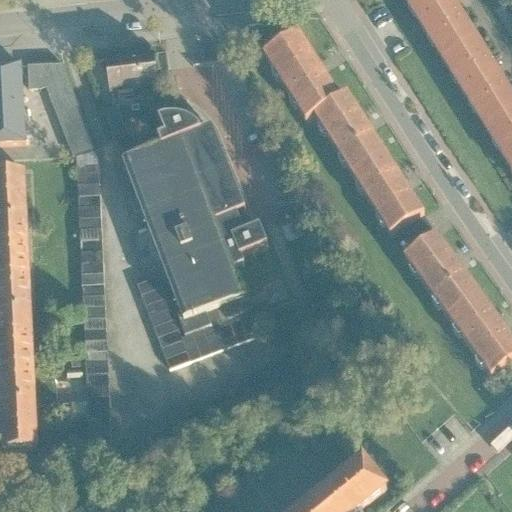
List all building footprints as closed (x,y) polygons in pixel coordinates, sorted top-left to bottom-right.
[(449,0),(399,0),(436,57),(472,37),(449,0)] [(263,56),(306,125),(314,120),(340,105),(297,35),(263,56)] [(511,100),(472,37),(436,57),(482,129),(511,111),(511,100)] [(151,57),(102,63),(109,96),(156,87),(151,57)] [(91,457),(111,457),(97,153),(63,67),(27,69),(30,94),(45,92),(76,161),(91,457)] [(0,69),(0,107),(23,107),(21,68),(0,69)] [(314,120),(351,177),(385,156),(347,101),(340,105),(314,120)] [(0,146),(24,146),(23,107),(0,107),(0,146)] [(124,135),(114,109),(104,113),(114,139),(124,135)] [(511,111),(482,129),(511,175),(511,111)] [(160,148),(121,164),(161,279),(137,288),(170,374),(260,339),(250,315),(254,314),(244,291),(242,293),(233,271),(244,267),(241,259),(267,248),(258,228),(242,234),(234,216),(244,212),(210,129),(198,133),(196,129),(192,126),(188,123),(184,120),(179,118),(175,117),(172,117),(168,117),(164,117),(160,117),(155,119),(163,136),(156,139),(160,148)] [(351,177),(391,240),(424,219),(385,156),(351,177)] [(0,267),(29,267),(25,176),(0,176),(0,267)] [(449,322),(481,299),(437,237),(403,261),(449,322)] [(0,359),(32,358),(29,267),(0,267),(0,359)] [(491,381),(511,366),(511,342),(481,299),(449,322),(491,381)] [(309,374),(298,356),(125,456),(138,474),(309,374)] [(37,451),(32,358),(0,359),(0,437),(1,453),(37,451)] [(362,511),(387,492),(360,458),(312,498),(323,511),(362,511)] [(323,511),(312,498),(294,511),(323,511)]
